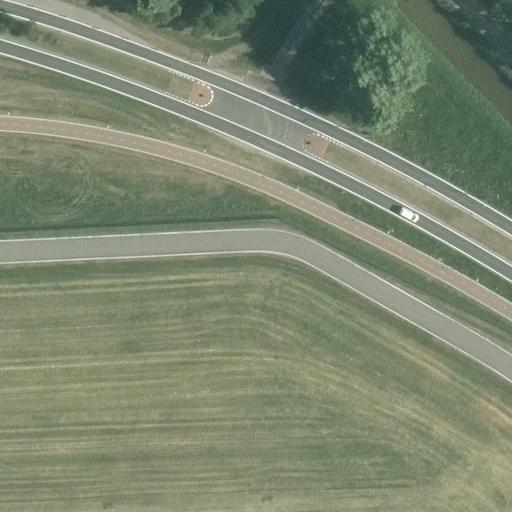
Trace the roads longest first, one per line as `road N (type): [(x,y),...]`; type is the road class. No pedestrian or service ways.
road 1 (tertiary): [(299,118),(101,36),(0,6)]
road 2 (tertiary): [(0,51),(276,153)]
road 3 (tertiary): [(276,153),(511,277)]
road 4 (tertiary): [(511,230),(299,118)]
